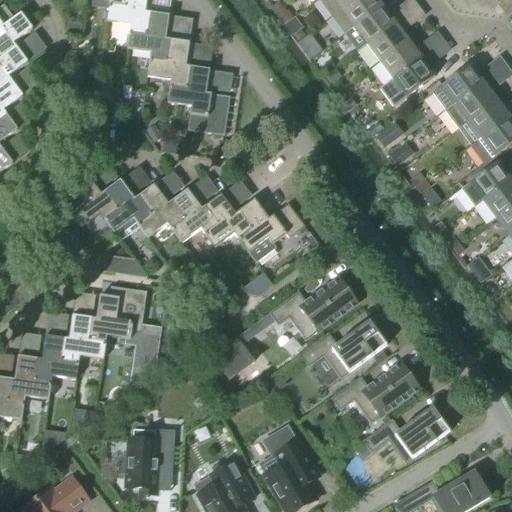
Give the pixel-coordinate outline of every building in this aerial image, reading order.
[(93,0),(92,8),(110,11),(111,6),(127,9),(128,0),(93,0)] [(132,27),(131,34),(147,36),(150,14),(145,13),(146,0),(128,0),(127,9),(111,6),(110,11),(108,24),(132,27)] [(320,0),(319,1),(332,18),(356,0),(320,0)] [(345,36),(354,29),(382,8),(375,0),(356,0),(332,18),(345,36)] [(511,7),(506,0),(501,0),(497,3),(504,13),(511,7)] [(0,59),(17,48),(14,44),(34,30),(22,14),(15,19),(4,5),(0,8),(0,59)] [(390,19),(382,8),(354,29),(345,36),(342,38),(355,55),(367,46),(402,20),(398,14),(390,19)] [(288,11),(278,18),(285,26),(294,19),(288,11)] [(152,54),(151,61),(167,63),(170,41),(165,40),(169,17),(150,14),(147,36),(131,34),(128,50),(152,54)] [(367,46),(380,64),(408,43),(399,31),(407,26),(402,20),(367,46)] [(68,23),(66,34),(80,37),(82,26),(68,23)] [(302,29),(294,34),(299,42),(307,36),(302,29)] [(36,31),(18,44),(31,61),(49,48),(36,31)] [(307,37),(300,42),(306,50),(313,45),(316,42),(311,35),(307,37)] [(172,82),(171,88),(188,90),(191,68),(186,67),(189,44),(170,41),(167,63),(151,61),(149,78),(172,82)] [(380,64),(393,81),(428,55),(423,48),(416,53),(408,43),(380,64)] [(0,90),(12,81),(9,77),(28,63),(17,48),(0,59),(0,90)] [(64,73),(75,75),(79,55),(67,53),(64,73)] [(428,55),(393,81),(406,99),(434,78),(425,66),(433,61),(428,55)] [(328,64),(321,69),(326,76),(333,71),(336,68),(331,62),(328,64)] [(480,78),(471,66),(433,94),(446,112),(491,79),(487,73),(480,78)] [(207,95),(210,70),(191,68),(188,90),(171,88),(168,105),(193,109),(192,116),(204,117),(210,118),(211,111),(213,96),(207,95)] [(334,72),(326,78),(332,85),(339,80),(342,78),(336,71),(334,72)] [(459,130),(497,101),(489,91),(496,85),(491,79),(446,112),(459,130)] [(0,120),(7,115),(4,111),(23,96),(12,81),(0,90),(0,120)] [(123,87),(121,98),(131,99),(132,88),(123,87)] [(90,111),(93,95),(64,91),(62,107),(90,111)] [(226,137),(231,98),(213,96),(211,111),(210,118),(204,117),(192,116),(189,132),(226,137)] [(352,101),(346,106),(351,111),(357,106),(352,101)] [(511,108),(506,113),(497,101),(459,130),(472,147),(511,117),(511,108)] [(111,120),(116,120),(119,112),(114,107),(106,106),(102,113),(107,119),(111,120)] [(0,149),(2,148),(0,145),(0,144),(18,130),(7,115),(0,120),(0,149)] [(511,117),(472,147),(486,165),(511,145),(511,117)] [(377,125),(368,132),(373,138),(384,129),(377,125)] [(146,132),(154,145),(163,140),(155,127),(146,132)] [(380,136),(376,138),(378,141),(384,149),(393,142),(385,132),(380,136)] [(231,150),(232,143),(220,142),(218,158),(229,160),(231,150)] [(0,173),(13,164),(2,148),(0,149),(0,173)] [(462,191),(474,209),(511,180),(511,170),(507,174),(499,164),(462,191)] [(101,214),(105,221),(119,211),(105,192),(101,195),(87,176),(71,188),(84,205),(70,215),(81,229),(101,214)] [(204,206),(222,195),(210,176),(192,188),(204,206)] [(420,179),(409,187),(413,191),(423,184),(420,179)] [(493,222),(496,220),(511,207),(511,180),(474,209),(476,207),(479,211),(477,214),(483,222),(487,221),(489,225),(493,222)] [(122,243),(140,229),(138,226),(152,216),(138,197),(135,199),(121,181),(105,192),(119,211),(105,221),(122,243)] [(423,184),(413,191),(414,193),(417,191),(419,194),(426,189),(423,184)] [(0,204),(9,198),(0,185),(0,233),(4,231),(0,225),(0,204)] [(168,225),(172,230),(186,220),(172,202),(168,205),(154,186),(138,197),(152,216),(138,226),(140,229),(149,239),(168,225)] [(202,230),(206,236),(219,225),(205,208),(203,209),(188,190),(172,202),(186,220),(172,230),(183,245),(202,230)] [(432,190),(424,197),(432,208),(441,202),(432,190)] [(235,235),(239,241),(253,230),(239,212),(236,215),(222,196),(205,208),(219,225),(206,236),(216,249),(235,235)] [(268,240),(273,247),(287,236),(290,240),(305,229),(288,205),(269,219),(255,200),(239,212),(253,230),(239,241),(249,255),(268,240)] [(511,207),(496,220),(509,237),(511,234),(511,207)] [(511,261),(502,269),(511,261),(511,234),(509,237),(511,240),(511,261)] [(457,240),(451,245),(454,251),(461,246),(457,240)] [(461,246),(454,251),(458,257),(465,252),(461,246)] [(147,279),(135,263),(117,260),(114,275),(147,280),(147,279)] [(511,261),(502,269),(511,282),(511,261)] [(483,268),(473,275),(480,286),(490,278),(483,268)] [(168,269),(159,280),(178,282),(168,269)] [(235,278),(229,292),(249,295),(245,289),(235,278)] [(269,290),(260,278),(245,289),(249,295),(250,297),(258,298),(269,290)] [(357,305),(340,281),(307,305),(299,294),(270,315),(279,327),(289,320),(306,343),(357,305)] [(0,322),(29,302),(19,287),(0,300),(0,322)] [(141,333),(147,293),(112,288),(111,297),(120,299),(117,320),(135,322),(133,332),(141,333)] [(135,322),(117,320),(120,299),(111,297),(101,296),(98,320),(92,319),(89,342),(107,344),(108,338),(132,341),(133,332),(135,322)] [(71,340),(65,339),(62,362),(80,364),(81,358),(104,361),(107,344),(89,342),(92,319),(74,317),(71,340)] [(324,358),(341,381),(387,347),(370,323),(337,347),(329,336),(300,357),(308,369),(324,358)] [(43,360),(38,360),(35,382),(53,385),(54,378),(77,381),(80,364),(62,362),(65,339),(46,336),(43,360)] [(211,358),(230,383),(256,364),(237,339),(211,358)] [(16,381),(12,380),(8,403),(25,405),(26,398),(51,402),(53,385),(35,382),(38,360),(19,357),(16,381)] [(372,425),(420,391),(401,365),(368,390),(360,379),(332,401),(341,414),(355,403),(372,425)] [(199,384),(209,377),(202,367),(192,374),(199,384)] [(0,418),(23,422),(25,405),(8,403),(12,380),(0,378),(0,418)] [(363,444),(372,456),(389,443),(405,466),(450,433),(433,409),(400,433),(392,422),(363,444)] [(74,411),(69,437),(95,418),(95,414),(74,411)] [(266,477),(265,477),(285,511),(299,511),(317,501),(303,477),(314,470),(299,444),(298,444),(288,429),(274,437),(283,453),(260,467),(266,477)] [(120,475),(127,475),(126,489),(141,490),(141,496),(156,497),(158,475),(161,472),(172,472),(174,444),(156,443),(157,433),(134,432),(133,441),(129,441),(128,460),(121,460),(120,475)] [(29,468),(26,458),(17,457),(13,480),(15,479),(29,468)] [(71,463),(61,471),(66,478),(76,471),(71,463)] [(198,497),(206,511),(244,511),(237,498),(249,492),(234,464),(211,477),(216,487),(198,497)] [(414,511),(431,502),(437,511),(469,511),(490,500),(475,475),(440,495),(433,484),(395,506),(398,511),(414,511)] [(72,511),(75,511),(89,503),(73,480),(53,494),(50,490),(24,510),(25,511),(72,511)]
